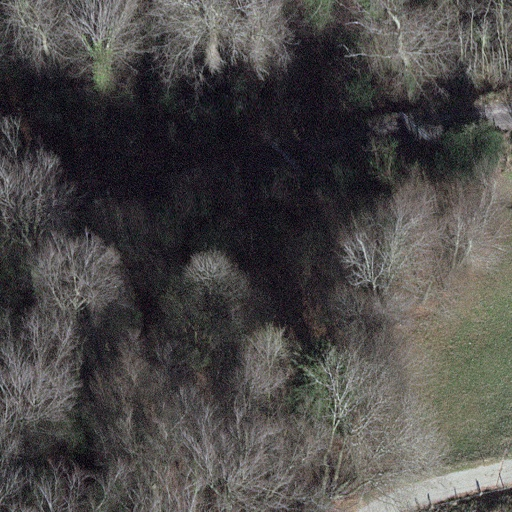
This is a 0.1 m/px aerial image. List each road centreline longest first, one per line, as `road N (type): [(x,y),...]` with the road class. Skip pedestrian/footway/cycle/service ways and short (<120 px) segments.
road 1 (track): [(0,212),(109,197),(285,147),(511,106)]
road 2 (track): [(511,467),(411,489),(360,511)]
